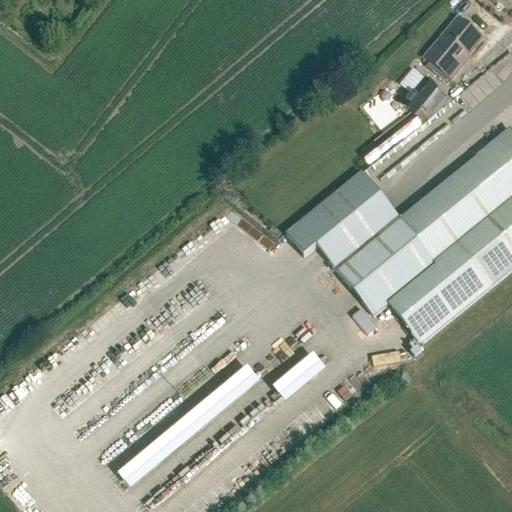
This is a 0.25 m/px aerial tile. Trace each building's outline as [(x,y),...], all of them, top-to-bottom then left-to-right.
[(452,83),(463,69),(461,67),(483,41),(457,20),(424,60),(452,83)] [(415,118),(418,115),(427,122),(451,102),(425,80),(410,98),(405,94),(398,104),(415,118)] [(360,153),(372,168),(396,149),(419,129),(416,126),(411,121),(402,128),(389,139),(385,142),(381,137),(360,153)] [(511,146),(510,148),(503,139),(478,159),(492,177),(415,241),(437,268),(391,307),(424,346),(511,274),(511,146)] [(297,228),(286,237),(305,261),(316,251),(374,321),(391,307),(437,268),(415,241),(361,176),(297,228)] [(403,349),(377,356),(381,369),(406,361),(403,349)] [(323,356),(283,388),(295,404),(336,372),(323,356)] [(138,489),(273,387),(259,369),(178,430),(171,420),(159,430),(168,441),(126,473),(138,489)]
